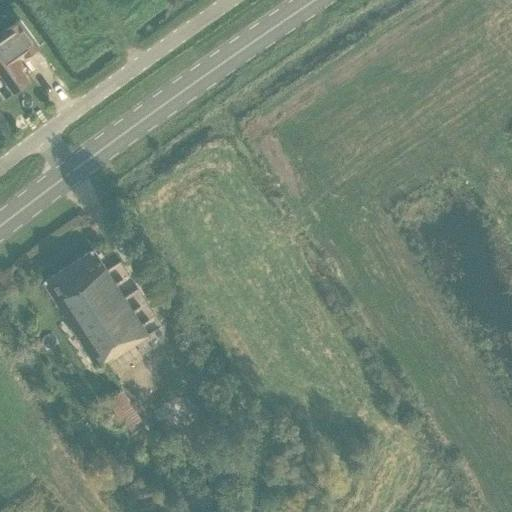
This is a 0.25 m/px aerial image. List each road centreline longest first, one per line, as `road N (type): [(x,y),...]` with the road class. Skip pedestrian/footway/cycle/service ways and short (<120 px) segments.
road 1 (primary): [(0,226),(314,0)]
road 2 (unclassified): [(0,168),(232,0)]
